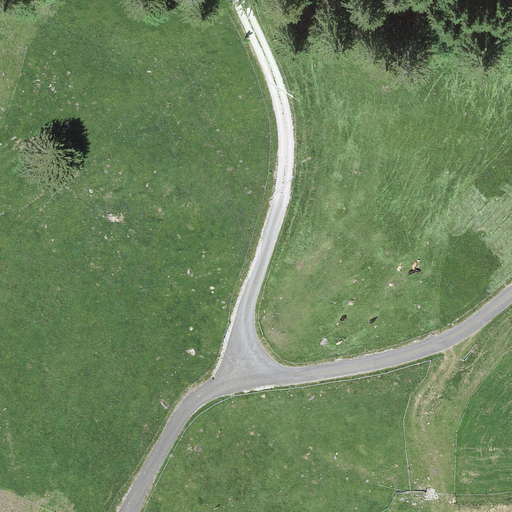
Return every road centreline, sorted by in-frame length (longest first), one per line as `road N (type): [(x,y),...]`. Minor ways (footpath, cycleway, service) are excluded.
road 1 (track): [(245,379),(243,327),(275,216),(282,125),(267,67),(235,0)]
road 2 (track): [(511,293),(451,337),(380,361),(245,379)]
road 3 (track): [(245,379),(214,388),(183,414),(128,511)]
